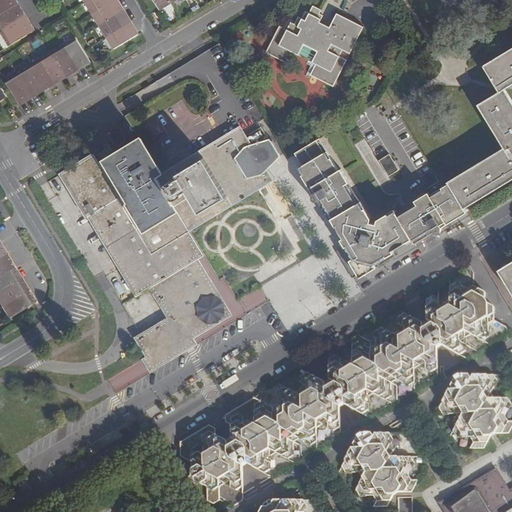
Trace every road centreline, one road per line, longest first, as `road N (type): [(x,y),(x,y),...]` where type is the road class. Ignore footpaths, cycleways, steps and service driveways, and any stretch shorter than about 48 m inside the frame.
road 1 (tertiary): [(16,511),(511,212)]
road 2 (residential): [(0,145),(159,51)]
road 3 (tertiary): [(27,213),(60,266),(62,295),(48,327),(0,357)]
